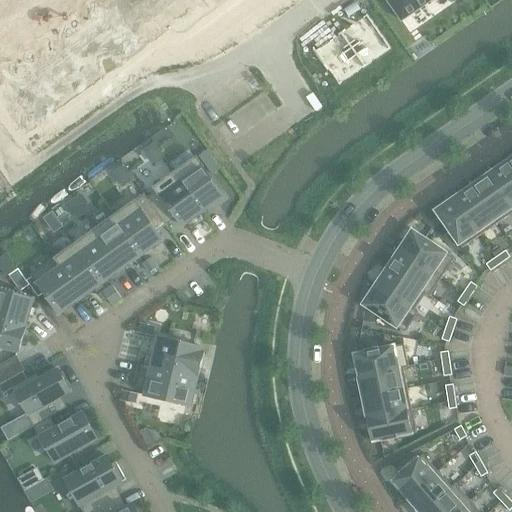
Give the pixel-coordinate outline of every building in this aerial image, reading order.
[(90,0),(81,7),(85,13),(95,6),(90,0)] [(181,0),(152,0),(175,30),(194,17),(181,0)] [(206,0),(181,0),(194,17),(210,5),(206,0)] [(386,0),(402,22),(433,0),(452,0),(454,2),(457,0),(386,0)] [(81,7),(71,14),(76,20),(85,13),(81,7)] [(367,15),(315,52),(339,86),(391,49),(367,15)] [(118,18),(98,32),(124,67),(143,53),(118,18)] [(57,24),(48,31),(52,37),(62,30),(57,24)] [(48,31),(38,38),(42,44),(52,37),(48,31)] [(98,32),(82,44),(107,79),(124,67),(98,32)] [(82,44),(65,55),(90,91),(107,79),(82,44)] [(24,48),(14,55),(19,61),(29,54),(24,48)] [(14,55),(5,62),(9,68),(19,61),(14,55)] [(65,55),(49,67),(74,102),(90,91),(65,55)] [(49,67),(32,79),(57,114),(74,102),(49,67)] [(32,79),(16,91),(41,126),(57,114),(32,79)] [(16,91),(0,102),(0,109),(22,140),(41,126),(16,91)] [(208,151),(200,157),(212,174),(220,169),(208,151)] [(224,198),(196,159),(176,174),(204,213),(224,198)] [(511,205),(511,167),(508,162),(498,169),(494,172),(493,171),(492,172),(493,173),(490,174),(511,205)] [(176,174),(145,196),(166,224),(176,217),(183,227),(204,213),(176,174)] [(496,220),(498,224),(511,214),(511,205),(490,174),(488,176),(487,175),(486,176),(487,177),(483,180),(473,187),(496,220)] [(496,220),(473,187),(463,194),(459,197),(458,195),(457,196),(458,197),(455,199),(478,233),(481,236),(498,224),(496,220)] [(145,196),(115,217),(121,225),(143,256),(163,242),(156,232),(166,225),(166,224),(145,196)] [(478,233),(455,199),(452,201),(451,200),(450,201),(451,202),(447,204),(436,212),(460,246),(462,249),(481,236),(478,233)] [(85,206),(80,210),(83,214),(88,211),(85,206)] [(80,210),(74,214),(78,218),(83,214),(80,210)] [(95,231),(123,270),(143,256),(121,225),(115,217),(95,231)] [(95,231),(76,245),(104,284),(123,270),(95,231)] [(435,274),(442,279),(455,260),(448,255),(413,232),(405,243),(403,247),(402,246),(401,247),(402,248),(400,251),(435,274)] [(76,245),(56,259),(84,298),(104,284),(76,245)] [(423,292),(430,297),(442,279),(435,274),(400,251),(398,254),(397,253),(397,254),(398,255),(395,258),(388,269),(423,292)] [(496,258),(501,265),(510,258),(506,251),(496,258)] [(496,258),(486,265),(491,272),(501,265),(496,258)] [(56,259),(32,276),(44,294),(60,316),(84,298),(56,259)] [(157,269),(150,259),(143,264),(150,274),(157,269)] [(411,310),(418,315),(419,314),(415,311),(425,295),(429,297),(430,297),(423,292),(388,269),(381,279),(379,283),(378,282),(377,283),(378,284),(376,287),(411,310)] [(18,270),(10,276),(21,291),(29,285),(18,270)] [(32,276),(26,281),(38,298),(44,294),(32,276)] [(464,293),(471,297),(478,287),(471,283),(464,293)] [(113,286),(103,293),(108,300),(117,293),(113,286)] [(411,310),(376,287),(374,289),(373,289),(373,290),(374,291),(371,294),(364,306),(367,308),(398,329),(405,333),(418,315),(411,310)] [(0,322),(26,329),(34,301),(0,291),(0,322)] [(122,299),(117,293),(108,300),(112,306),(122,299)] [(464,293),(458,303),(464,307),(471,297),(464,293)] [(365,313),(364,322),(373,324),(375,315),(365,313)] [(446,329),(453,331),(457,320),(450,318),(446,329)] [(0,347),(19,353),(26,329),(0,322),(0,347)] [(138,331),(137,334),(152,337),(154,328),(139,324),(138,331)] [(449,343),(453,331),(446,329),(442,340),(449,343)] [(152,368),(199,379),(205,350),(159,339),(152,368)] [(399,369),(403,368),(403,367),(398,368),(394,347),(379,350),(379,348),(364,351),(364,353),(358,355),(354,356),(357,369),(358,373),(357,374),(357,375),(358,375),(359,378),(399,369)] [(449,352),(441,353),(442,365),(450,364),(449,352)] [(17,358),(0,366),(0,385),(25,372),(17,358)] [(450,364),(442,365),(444,377),(452,376),(450,364)] [(192,408),(199,379),(152,368),(145,396),(192,408)] [(399,369),(359,378),(360,381),(358,381),(359,383),(360,382),(361,387),(363,399),(403,391),(408,389),(403,368),(399,369)] [(14,388),(35,427),(49,419),(67,409),(61,399),(71,393),(58,370),(39,381),(36,376),(27,380),(14,388)] [(23,373),(0,386),(0,388),(3,394),(14,388),(27,380),(23,373)] [(453,385),(446,386),(447,398),(455,397),(453,385)] [(403,391),(363,399),(366,411),(367,415),(366,416),(366,417),(367,417),(368,420),(407,412),(412,411),(408,389),(403,391)] [(122,393),(120,400),(121,400),(136,404),(138,395),(123,391),(122,393)] [(455,397),(447,398),(449,410),(457,409),(455,397)] [(407,412),(368,420),(369,423),(367,423),(368,425),(369,424),(370,429),(373,442),(382,440),(383,443),(398,439),(398,437),(412,434),(417,433),(412,411),(407,412)] [(49,419),(35,427),(56,464),(98,440),(83,414),(55,429),(49,419)] [(454,430),(460,441),(467,437),(461,427),(454,430)] [(476,453),(469,457),(475,467),(482,463),(476,453)] [(127,481),(117,462),(113,465),(108,456),(66,480),(84,511),(95,511),(120,498),(114,488),(127,481)] [(435,476),(438,472),(423,456),(420,459),(412,465),(410,464),(399,474),(401,476),(393,482),(402,493),(405,496),(404,497),(405,498),(406,497),(408,499),(435,476)] [(488,474),(482,463),(475,467),(481,478),(488,474)] [(435,476),(408,499),(410,502),(409,503),(410,504),(411,503),(414,506),(419,511),(426,511),(449,492),(456,485),(452,488),(438,472),(435,476)] [(46,480),(38,485),(44,496),(52,491),(46,480)] [(449,492),(426,511),(458,511),(463,508),(471,501),(456,485),(449,492)] [(502,503),(507,497),(499,489),(493,494),(502,503)] [(511,502),(507,497),(501,503),(510,511),(511,509),(511,502)] [(126,509),(120,498),(95,511),(138,511),(135,504),(126,509)] [(463,508),(458,511),(480,511),(471,501),(463,508)]
